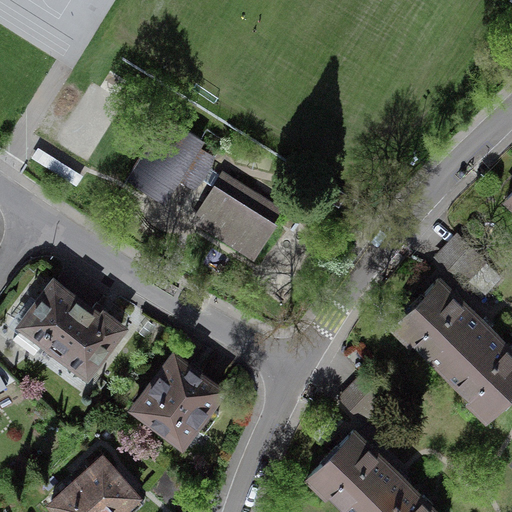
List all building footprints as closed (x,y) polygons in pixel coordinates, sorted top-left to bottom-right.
[(223,175),(223,174),(222,173),(221,174),(209,166),(211,161),(213,155),(197,145),(201,139),(166,117),(128,178),(146,189),(151,180),(169,190),(178,176),(194,186),(195,185),(198,182),(202,178),(214,185),(214,186),(209,195),(195,217),(254,255),(255,254),(254,253),(273,223),(274,224),(275,223),(273,221),(280,210),(235,182),(223,175)] [(446,241),(433,254),(461,282),(484,258),(457,231),(446,241)] [(413,296),(386,324),(409,346),(412,342),(466,393),(462,398),(484,418),(511,389),(511,343),(437,272),(413,296)] [(24,324),(13,338),(34,353),(44,339),(86,371),(121,325),(104,312),(102,316),(87,305),(54,281),(23,323),(24,324)] [(175,352),(135,405),(181,441),(194,424),(203,432),(219,411),(209,404),(222,387),(198,370),(175,352)] [(349,383),(337,396),(364,423),(388,400),(360,372),(349,383)] [(327,449),(302,475),(324,497),(328,493),(347,511),(446,511),(352,423),(327,449)] [(131,511),(144,501),(103,455),(88,468),(85,465),(79,471),(72,476),(75,479),(50,502),(59,511),(131,511)] [(163,466),(147,486),(173,507),(180,497),(188,487),(163,466)]
